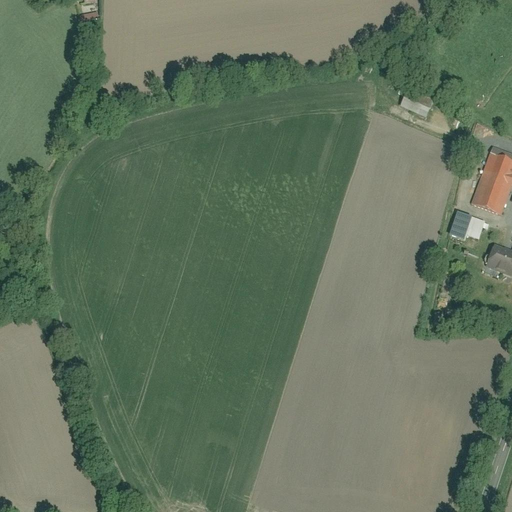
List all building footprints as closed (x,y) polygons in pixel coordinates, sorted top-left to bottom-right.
[(83,22),(102,19),(101,12),(83,15),(83,22)] [(401,84),(394,101),(420,112),(427,95),(401,84)] [(511,169),(511,156),(486,147),(467,199),(497,210),(511,169)] [(481,215),(452,205),(444,230),(460,235),(461,231),(474,235),(481,215)] [(511,236),(509,245),(489,238),(480,261),(508,271),(511,259),(511,236)]
